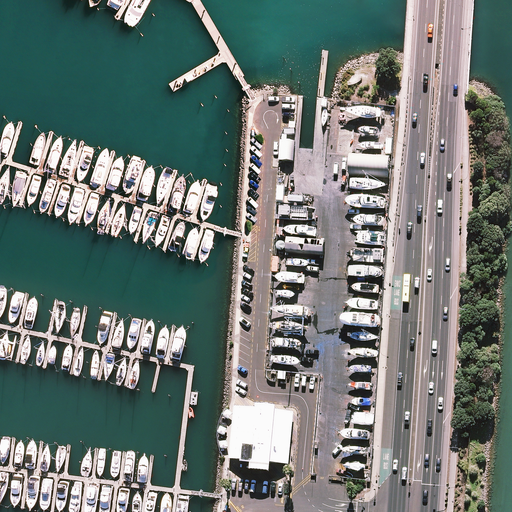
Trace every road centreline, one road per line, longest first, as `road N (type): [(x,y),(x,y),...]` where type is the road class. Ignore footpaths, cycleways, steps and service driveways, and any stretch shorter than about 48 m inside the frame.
road 1 (trunk): [(394,511),(429,0)]
road 2 (trunk): [(457,0),(430,511)]
